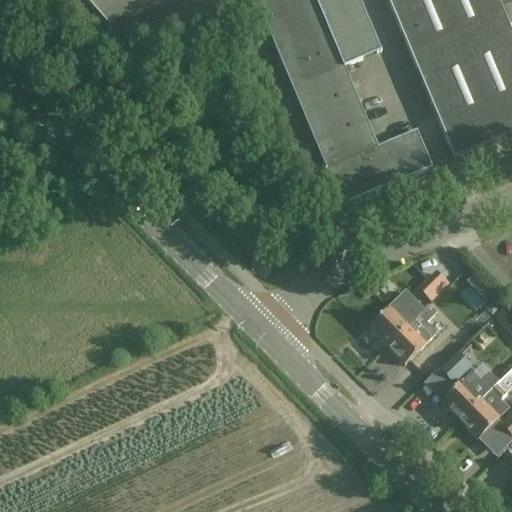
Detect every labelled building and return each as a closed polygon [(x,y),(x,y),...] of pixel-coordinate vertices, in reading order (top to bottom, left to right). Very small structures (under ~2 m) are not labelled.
[(378,149),(344,69),(381,53),(358,0),(119,0),(127,19),(171,0),(254,0),(326,171),(324,172),(340,208),(432,170),(416,133),(378,149)] [(511,35),(509,29),(511,27),(511,0),(386,0),(455,162),(511,137),(511,35)] [(403,277),(419,269),(414,259),(398,267),(403,277)] [(425,310),(443,292),(435,283),(416,301),(425,310)] [(366,301),(373,294),(369,290),(366,287),(359,293),(366,301)] [(492,318),(499,312),(493,306),(486,312),(492,318)] [(368,332),(386,350),(407,329),(389,311),(368,332)] [(511,325),(511,318),(506,312),(496,322),(506,332),(511,325)] [(404,369),(425,348),(407,329),(386,350),(404,369)] [(457,356),(440,373),(454,387),(471,370),(457,356)] [(462,385),(441,406),(459,424),(480,403),(489,395),(497,387),(499,385),(491,377),(481,387),(471,376),(462,385)] [(499,405),(507,397),(497,387),(489,395),(499,405)] [(477,443),(499,422),(480,403),(459,424),(477,443)] [(511,415),(499,428),(511,441),(511,415)]
